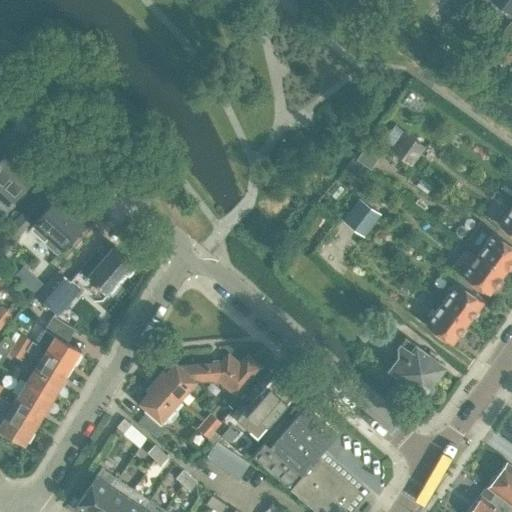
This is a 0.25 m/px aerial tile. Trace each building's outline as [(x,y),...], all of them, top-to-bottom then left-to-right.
[(511,0),(494,0),(509,12),(511,7),(511,0)] [(400,157),(414,139),(404,131),(390,150),(400,157)] [(410,165),(424,146),(414,139),(400,157),(410,165)] [(0,186),(14,199),(34,176),(7,152),(0,159),(0,186)] [(75,233),(85,221),(57,196),(29,230),(57,254),(69,240),(72,242),(78,235),(75,233)] [(343,220),(353,228),(369,205),(359,198),(343,220)] [(353,228),(363,235),(380,213),(369,205),(353,228)] [(511,205),(499,224),(511,233),(511,205)] [(0,242),(7,249),(31,221),(22,213),(0,238),(0,242)] [(511,245),(493,231),(477,252),(504,272),(508,267),(510,266),(511,264),(511,245)] [(117,283),(135,263),(114,245),(105,255),(98,249),(79,270),(107,294),(109,292),(112,295),(120,285),(117,283)] [(453,265),(462,273),(475,256),(465,249),(453,265)] [(501,276),(504,272),(477,252),(475,256),(462,273),(488,293),(494,285),(498,285),(501,280),(501,276)] [(47,306),(70,281),(58,270),(35,296),(47,306)] [(477,308),(482,301),(456,281),(440,302),(467,322),(470,317),(474,316),(477,311),(477,308)] [(464,329),(464,327),(467,322),(440,302),(425,323),(452,343),(458,335),(460,334),(464,329)] [(0,326),(10,314),(0,306),(0,326)] [(26,350),(40,358),(66,374),(80,351),(66,342),(74,329),(52,316),(44,330),(40,332),(36,338),(35,344),(20,334),(15,343),(26,350)] [(433,380),(444,366),(403,338),(398,345),(396,355),(387,368),(423,394),(425,392),(429,391),(434,384),(433,380)] [(21,359),(26,350),(15,343),(9,352),(21,359)] [(235,396),(261,366),(247,354),(239,363),(227,353),(219,362),(191,365),(178,365),(196,381),(217,380),(235,396)] [(52,397),(66,374),(40,358),(26,381),(52,397)] [(196,381),(178,365),(174,362),(166,371),(163,369),(155,378),(179,399),(188,389),(198,397),(205,389),(196,381)] [(257,436),(293,393),(271,374),(258,389),(262,392),(239,419),(257,436)] [(173,406),(178,400),(179,399),(155,378),(145,389),(148,391),(139,402),(160,421),(162,418),(166,421),(171,421),(177,414),(176,409),(173,406)] [(38,420),(52,397),(26,381),(12,404),(38,420)] [(0,428),(24,443),(38,420),(12,404),(0,397),(0,428)] [(327,463),(332,457),(322,449),(337,433),(304,403),(285,424),(281,421),(252,454),(317,511),(339,511),(359,490),(327,463)] [(164,429),(145,413),(137,422),(156,438),(164,429)] [(221,422),(219,421),(211,414),(204,422),(215,430),(221,422)] [(130,424),(123,418),(116,426),(123,432),(130,424)] [(215,430),(204,422),(198,429),(209,437),(215,430)] [(214,463),(225,447),(217,442),(206,457),(214,463)] [(153,458),(160,450),(154,444),(146,452),(153,458)] [(222,468),(233,453),(225,447),(214,463),(222,468)] [(160,465),(168,456),(160,450),(153,458),(160,465)] [(230,473),(241,458),(233,453),(222,468),(230,473)] [(238,479),(249,464),(241,458),(230,473),(238,479)] [(511,504),(511,465),(506,461),(496,474),(493,475),(489,481),(489,484),(487,486),(487,487),(511,504)] [(80,511),(94,511),(117,478),(101,467),(74,507),(80,511)] [(189,475),(183,469),(175,478),(182,484),(189,475)] [(189,490),(196,481),(189,475),(182,484),(189,490)] [(117,511),(133,489),(117,478),(94,511),(117,511)] [(511,511),(511,504),(487,487),(468,511),(511,511)] [(140,511),(149,500),(133,489),(117,511),(140,511)] [(212,508),(218,499),(211,494),(205,503),(212,508)] [(218,511),(220,511),(226,504),(218,499),(212,508),(218,511)] [(164,511),(165,510),(149,500),(140,511),(164,511)]
